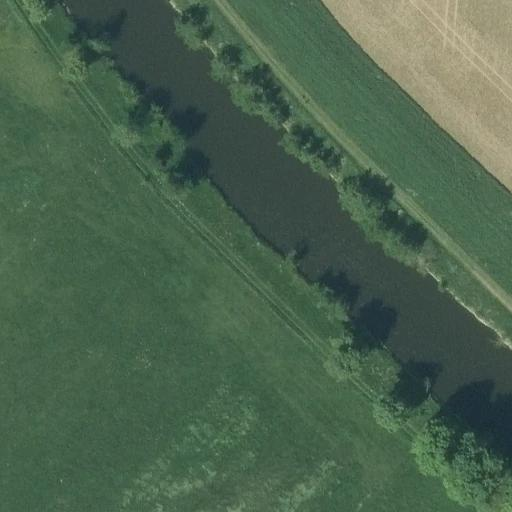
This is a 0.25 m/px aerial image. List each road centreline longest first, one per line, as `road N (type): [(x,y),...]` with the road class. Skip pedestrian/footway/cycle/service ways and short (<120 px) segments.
road 1 (track): [(21,0),(135,156),(222,249),(384,406),(509,511)]
road 2 (track): [(511,308),(403,205),(213,0)]
